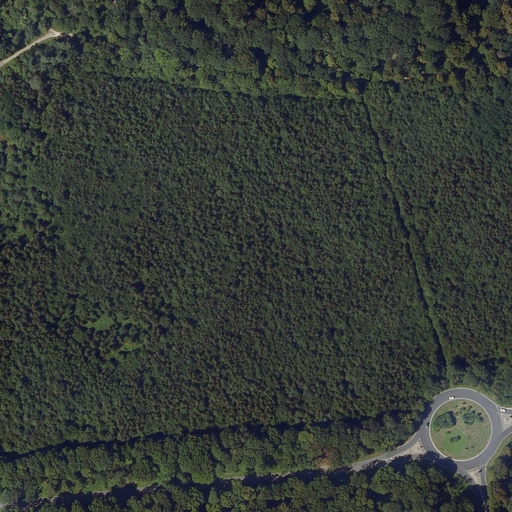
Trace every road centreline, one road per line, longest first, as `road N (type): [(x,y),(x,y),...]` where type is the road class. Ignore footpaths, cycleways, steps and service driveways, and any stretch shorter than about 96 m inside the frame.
road 1 (track): [(55,35),(214,74),(286,82),(390,81),(511,59)]
road 2 (primary): [(0,505),(353,469)]
road 3 (track): [(359,83),(455,395)]
